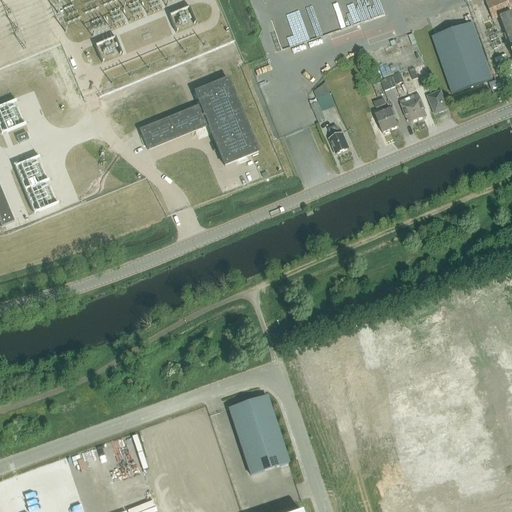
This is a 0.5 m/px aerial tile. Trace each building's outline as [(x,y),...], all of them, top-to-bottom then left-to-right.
[(500,38),(507,36),(511,47),(511,46),(511,0),(489,0),(486,2),(500,38)] [(179,23),(192,24),(194,7),(187,7),(186,14),(170,12),(168,25),(179,26),(179,23)] [(493,81),(473,24),(432,38),(452,95),(493,81)] [(91,45),(98,62),(123,52),(116,35),(91,45)] [(376,52),(366,55),(370,67),(379,64),(376,52)] [(413,81),(419,79),(415,69),(410,71),(413,81)] [(401,75),(394,77),(397,86),(404,83),(401,75)] [(393,78),(381,82),(385,92),(396,88),(393,78)] [(140,131),(142,136),(148,152),(208,128),(225,168),(260,154),(229,79),(194,93),(200,107),(140,131)] [(502,92),(504,91),(501,82),(490,86),(493,95),(496,94),(497,94),(499,93),(501,92),(502,92)] [(315,92),(318,99),(330,94),(326,83),(315,92)] [(446,100),(445,97),(443,98),(441,93),(428,98),(435,114),(447,110),(444,100),(446,100)] [(420,97),(411,101),(419,122),(428,118),(426,113),(427,113),(420,97)] [(410,126),(419,122),(411,101),(401,105),(406,120),(407,119),(410,126)] [(318,103),(311,106),(319,124),(326,121),(318,103)] [(392,110),(384,113),(392,132),(399,129),(392,110)] [(383,135),(392,132),(384,113),(376,116),(383,135)] [(336,156),(350,150),(344,134),(340,134),(337,126),(328,130),(332,138),(329,140),(336,156)] [(0,188),(0,223),(1,227),(13,222),(0,188)] [(289,463),(267,397),(248,403),(229,410),(232,419),(251,476),(289,463)]
